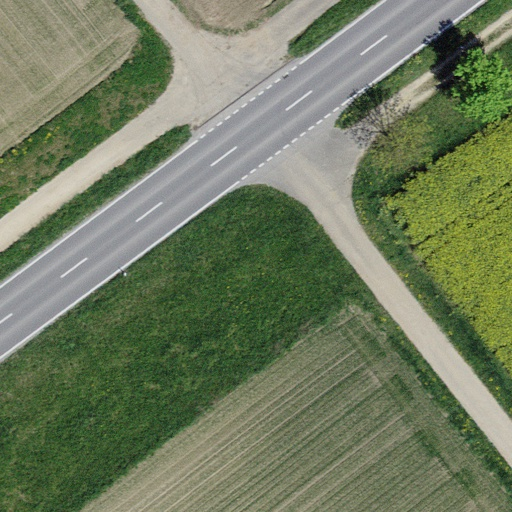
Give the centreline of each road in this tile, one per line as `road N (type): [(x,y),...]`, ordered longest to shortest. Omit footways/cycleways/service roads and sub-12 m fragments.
road 1 (track): [(157,0),(511,430)]
road 2 (secondary): [(0,322),(433,0)]
road 3 (track): [(0,239),(328,0)]
road 4 (track): [(511,27),(307,179)]
